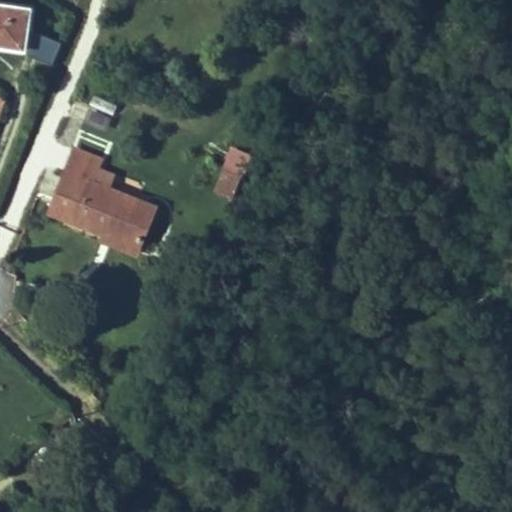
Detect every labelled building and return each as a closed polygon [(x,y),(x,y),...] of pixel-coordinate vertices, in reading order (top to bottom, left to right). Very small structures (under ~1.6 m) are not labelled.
[(0,45),(7,46),(8,41),(26,43),(31,8),(0,3),(0,45)] [(29,56),(54,66),(62,43),(38,34),(29,56)] [(25,49),(26,43),(8,41),(7,46),(25,49)] [(0,92),(0,114),(4,116),(9,96),(0,92)] [(87,124),(110,131),(118,104),(96,97),(87,124)] [(75,149),(53,205),(74,213),(71,220),(105,234),(139,247),(155,207),(93,182),(101,160),(75,149)] [(226,166),(215,192),(223,195),(229,181),(239,185),(243,173),(226,166)] [(239,185),(229,181),(223,195),(229,197),(233,199),(239,185)] [(50,212),(71,220),(74,213),(53,205),(50,212)] [(137,254),(139,247),(105,234),(102,240),(137,254)]
